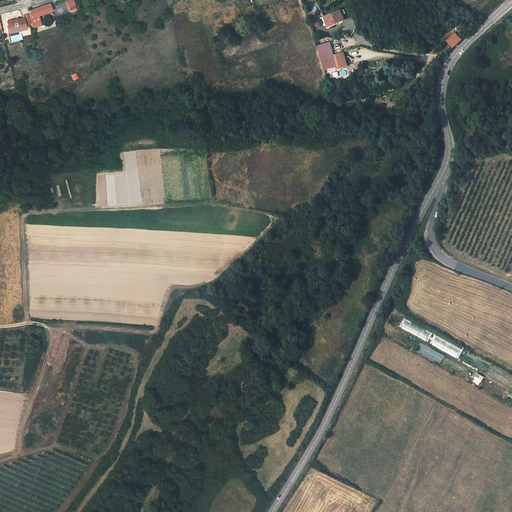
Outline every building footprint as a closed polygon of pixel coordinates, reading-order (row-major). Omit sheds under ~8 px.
[(51,12),(49,4),(28,12),(32,24),(40,20),(39,16),(51,12)] [(344,19),(340,10),(324,17),(328,26),(329,26),(344,19)] [(30,22),(29,15),(22,16),(23,18),(8,22),(9,26),(7,26),(9,33),(27,29),(26,23),(30,22)] [(328,26),(324,17),(322,17),(327,28),(330,27),(329,26),(328,26)] [(453,47),(461,39),(455,33),(447,40),(453,47)] [(333,55),(329,42),(317,45),(324,69),(337,65),(341,64),(342,66),(343,65),(345,65),(341,53),(333,55)] [(72,81),(78,78),(75,73),(69,76),(72,81)] [(403,320),(400,328),(414,333),(416,326),(403,320)]
